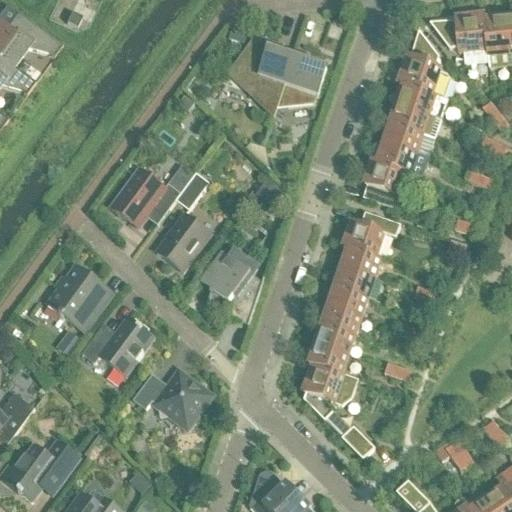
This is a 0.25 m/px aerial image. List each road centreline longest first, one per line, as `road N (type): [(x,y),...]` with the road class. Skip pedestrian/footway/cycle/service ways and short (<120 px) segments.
road 1 (residential): [(247,404),(380,0)]
road 2 (residential): [(247,404),(84,225)]
road 3 (residential): [(355,511),(247,404)]
